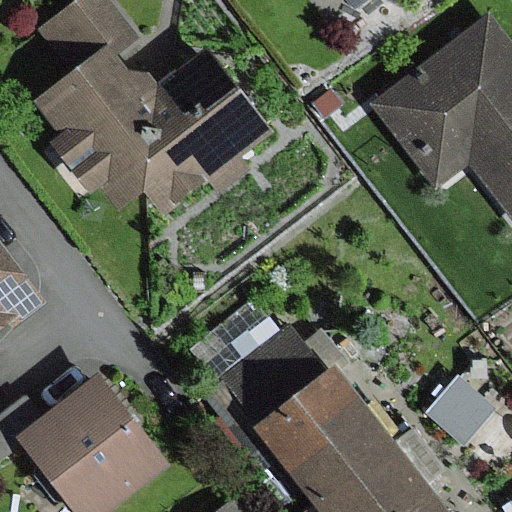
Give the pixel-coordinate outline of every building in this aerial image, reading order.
[(104,0),(79,0),(38,32),(70,74),(113,40),(127,29),(104,0)] [(340,0),(352,14),(370,0),(340,0)] [(511,50),(485,15),(363,110),(423,187),(458,159),(511,227),(511,50)] [(113,217),(137,198),(153,91),(113,40),(70,74),(28,106),(56,142),(44,151),(84,202),(94,193),(113,217)] [(153,91),(137,198),(158,225),(203,188),(216,203),(250,175),(241,165),(275,138),(203,50),(153,91)] [(0,340),(40,310),(0,258),(0,340)] [(433,511),(291,329),(217,387),(315,511),(433,511)] [(457,381),(426,417),(463,449),(494,413),(457,381)] [(85,385),(9,437),(60,511),(95,511),(148,476),(85,385)] [(249,511),(238,497),(217,511),(249,511)]
